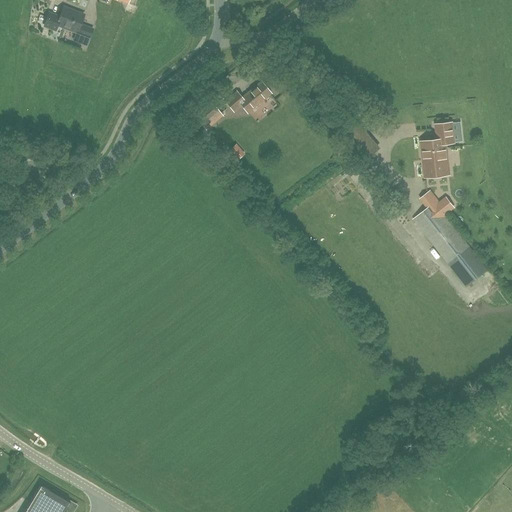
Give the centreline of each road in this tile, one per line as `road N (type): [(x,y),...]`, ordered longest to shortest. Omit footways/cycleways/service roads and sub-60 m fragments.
road 1 (unclassified): [(0,249),(103,169),(132,117),(216,39)]
road 2 (tertiary): [(107,500),(0,433)]
road 3 (unclassified): [(216,39),(263,41),(323,0)]
